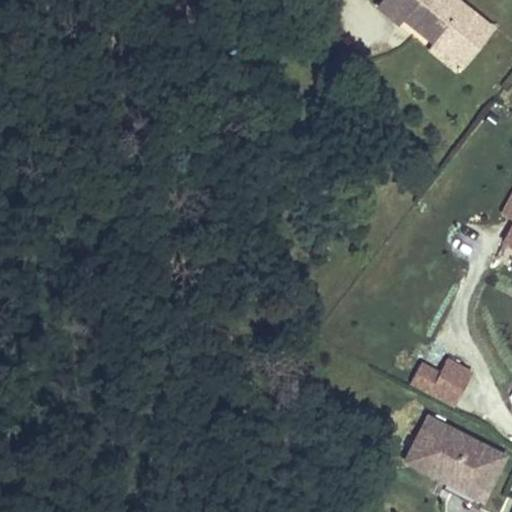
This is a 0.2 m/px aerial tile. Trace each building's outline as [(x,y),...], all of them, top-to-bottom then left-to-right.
[(383,0),(378,7),(397,23),(402,17),(433,42),(438,36),(467,59),(491,29),(456,0),(451,0),(449,3),(445,0),(383,0)] [(438,36),(433,42),(462,65),(467,59),(438,36)] [(511,195),(500,214),(507,218),(509,215),(511,216),(511,223),(502,242),(511,247),(511,195)] [(419,363),(408,384),(452,407),(471,373),(445,359),(437,373),(419,363)] [(427,416),(407,454),(484,494),(504,455),(427,416)] [(477,507),(484,494),(407,454),(404,461),(445,482),(442,489),(477,507)]
